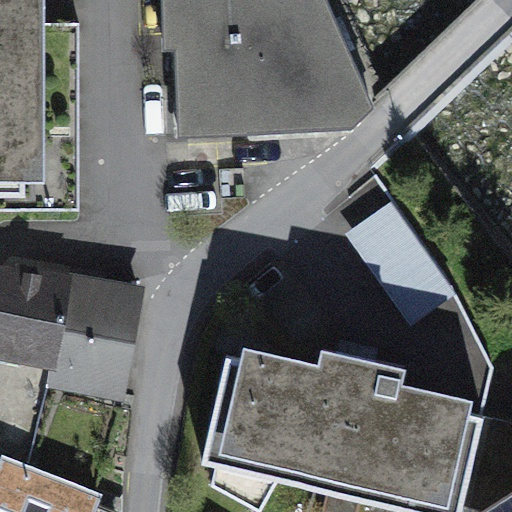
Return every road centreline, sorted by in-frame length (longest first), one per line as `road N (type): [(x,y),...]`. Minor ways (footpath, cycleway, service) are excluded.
road 1 (residential): [(191,282),(374,134),(499,0)]
road 2 (residential): [(127,0),(126,239)]
road 3 (residential): [(143,511),(160,383),(191,282)]
road 4 (residential): [(0,257),(36,240),(126,239)]
